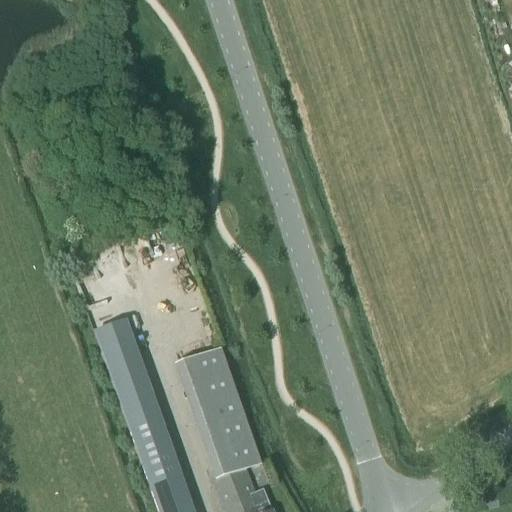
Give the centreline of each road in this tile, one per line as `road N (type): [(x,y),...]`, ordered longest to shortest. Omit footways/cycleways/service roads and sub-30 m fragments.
road 1 (residential): [(387,511),(222,0)]
road 2 (residential): [(511,431),(411,511)]
